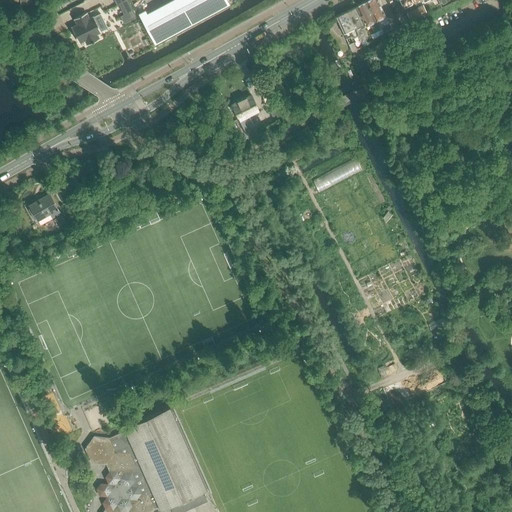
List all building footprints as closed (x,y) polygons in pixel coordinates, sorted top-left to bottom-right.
[(145,10),(138,14),(142,20),(155,45),(228,6),(227,4),(224,0),(179,0),(149,17),(145,10)] [(383,34),(366,0),(356,6),(364,24),(366,27),(370,25),(373,30),(374,33),(375,32),(377,36),(383,34)] [(385,16),(377,0),(367,0),(366,0),(383,34),(386,32),(384,28),(385,27),(381,19),(385,16)] [(441,7),(437,0),(422,0),(423,2),(427,0),(431,0),(433,3),(434,2),(437,9),(441,7)] [(101,32),(96,23),(93,16),(89,18),(87,15),(92,12),(88,5),(84,7),(87,12),(74,19),(77,25),(71,27),(79,43),(84,40),(87,45),(99,39),(97,34),(101,32)] [(119,11),(120,8),(119,6),(116,5),(113,6),(112,9),(113,12),(116,13),(119,11)] [(427,14),(423,5),(406,13),(410,21),(427,14)] [(364,24),(356,6),(346,11),(357,36),(360,41),(365,39),(362,32),(359,27),(364,24)] [(346,11),(336,16),(344,35),(345,37),(351,35),(353,38),(357,36),(346,11)] [(358,48),(357,45),(355,46),(353,43),(349,45),(352,51),(358,48)] [(38,85),(43,78),(36,73),(31,81),(38,85)] [(256,82),(256,83),(256,84),(257,85),(257,86),(258,88),(259,89),(260,89),(260,90),(261,90),(262,90),(263,89),(264,89),(265,89),(265,88),(265,87),(265,86),(265,85),(265,83),(264,81),(263,81),(263,80),(262,80),(261,79),(260,79),(259,80),(258,80),(257,81),(257,82),(256,82)] [(248,116),(259,111),(251,95),(232,104),(239,120),(247,135),(256,130),(248,116)] [(274,102),(267,106),(274,121),(282,118),(274,102)] [(291,153),(295,161),(295,160),(310,152),(306,145),(291,153)] [(357,158),(314,179),(319,190),(362,170),(357,158)] [(373,206),(383,202),(370,170),(361,173),(373,206)] [(49,194),(29,205),(37,220),(53,211),(55,215),(60,213),(57,209),(58,209),(49,194)] [(206,490),(170,407),(123,428),(125,431),(158,506),(160,511),(206,490)] [(151,511),(155,508),(158,506),(125,431),(109,437),(94,436),(85,448),(91,462),(106,464),(112,477),(103,489),(109,503),(102,511),(151,511)]
